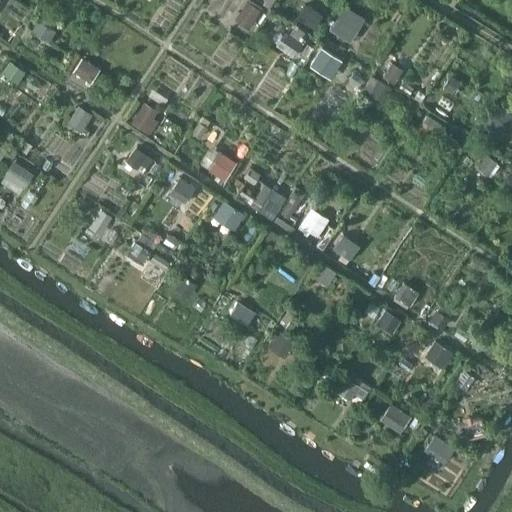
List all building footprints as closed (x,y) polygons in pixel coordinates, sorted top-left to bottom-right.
[(247,1),(235,19),(249,29),(261,10),(247,1)] [(304,4),(296,17),(314,28),(322,15),(304,4)] [(344,5),(329,29),(350,42),(365,18),(344,5)] [(38,20),(31,31),(49,42),(56,31),(49,26),(54,19),(44,12),(39,20),(38,20)] [(295,25),(289,33),(296,38),(303,43),(305,39),(302,36),(305,32),(295,25)] [(285,31),(275,45),(293,57),(303,43),(296,38),(289,33),(285,31)] [(341,61),(321,48),(314,58),(335,71),(341,61)] [(388,56),(377,73),(394,84),(406,66),(394,59),(394,60),(388,56)] [(82,57),(73,71),(90,82),(99,68),(82,57)] [(454,93),(461,82),(450,75),(443,86),(454,93)] [(377,79),(369,93),(383,102),(392,87),(377,79)] [(419,91),(415,98),(421,102),(425,95),(419,91)] [(511,98),(498,91),(480,122),(501,134),(511,115),(511,98)] [(144,102),(131,122),(150,134),(158,121),(153,118),(158,111),(144,102)] [(84,127),(89,119),(92,114),(90,113),(90,112),(78,105),(69,118),(84,127)] [(422,122),(433,129),(439,134),(444,126),(427,114),(422,122)] [(201,138),(208,127),(198,121),(192,132),(201,138)] [(429,135),(433,129),(422,122),(421,121),(417,127),(429,135)] [(164,140),(169,132),(162,127),(157,135),(164,140)] [(26,154),(32,145),(23,139),(17,148),(26,154)] [(135,146),(125,161),(137,169),(143,166),(146,168),(153,158),(135,146)] [(220,152),(208,169),(224,180),(236,163),(220,152)] [(479,163),(491,171),(497,162),(486,154),(479,163)] [(13,159),(3,175),(23,188),(34,173),(13,159)] [(179,174),(170,187),(188,200),(197,187),(179,174)] [(271,188),(258,208),(272,218),(281,205),(277,202),(282,195),(271,188)] [(224,199),(213,216),(233,229),(244,213),(224,199)] [(310,209),(300,225),(317,236),(327,221),(310,209)] [(97,214),(88,227),(100,235),(109,221),(97,214)] [(274,246),(281,236),(269,228),(263,238),(274,246)] [(174,249),(179,240),(168,233),(163,241),(174,249)] [(340,239),(333,248),(342,255),(349,259),(359,245),(343,234),(340,239)] [(139,236),(135,243),(149,252),(153,245),(139,236)] [(135,243),(127,256),(142,266),(150,252),(149,252),(135,243)] [(155,252),(150,260),(165,270),(170,262),(155,252)] [(322,263),(313,276),(327,286),(336,272),(322,263)] [(183,275),(174,289),(188,298),(197,284),(183,275)] [(402,282),(394,296),(410,305),(418,292),(402,282)] [(237,300),(229,312),(247,325),(255,312),(237,300)] [(436,309),(429,319),(443,328),(450,318),(448,317),(451,312),(440,305),(437,309),(436,309)] [(384,309),(375,323),(391,333),(400,319),(384,309)] [(291,330),(299,318),(287,310),(279,322),(291,330)] [(497,325),(482,346),(496,355),(510,334),(497,325)] [(277,329),(266,346),(284,357),(295,341),(277,329)] [(449,357),(452,352),(434,340),(426,353),(444,364),(447,365),(451,359),(449,357)] [(370,387),(366,384),(361,381),(361,382),(359,384),(358,385),(356,384),(344,376),(335,391),(341,394),(350,400),(354,393),(363,398),(370,387)] [(376,395),(371,403),(379,408),(384,400),(376,395)] [(391,402),(380,420),(399,432),(411,415),(391,402)] [(484,414),(476,416),(475,414),(462,417),(462,420),(456,422),(461,442),(489,435),(484,414)] [(422,438),(427,430),(422,426),(417,435),(422,438)] [(454,447),(434,433),(424,450),(444,463),(454,447)]
